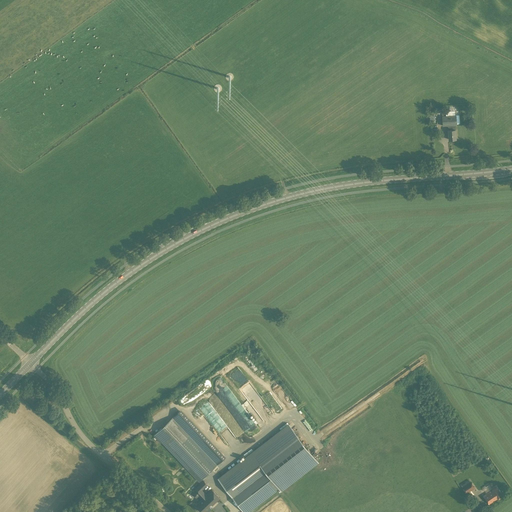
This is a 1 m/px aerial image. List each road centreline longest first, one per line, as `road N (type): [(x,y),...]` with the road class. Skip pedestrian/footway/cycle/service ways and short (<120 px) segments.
road 1 (primary): [(30,363),(124,276),(235,215),(341,185),(511,168)]
road 2 (unknown): [(102,456),(176,405),(186,407),(231,459),(214,480),(238,511)]
road 3 (unclassified): [(167,511),(84,439),(30,363)]
